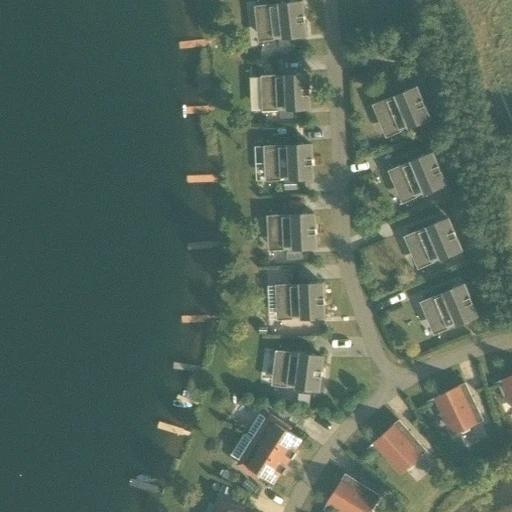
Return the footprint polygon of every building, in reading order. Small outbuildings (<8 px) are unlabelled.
[(259,1),(258,1),(264,15),(266,31),(263,46),(264,46),(265,40),(306,36),(302,2),(261,6),(259,1)] [(289,38),(278,39),(279,47),(290,46),(289,38)] [(308,109),(306,75),(265,77),(263,71),(262,72),(268,85),(269,102),(264,116),(265,116),(267,111),(308,109)] [(372,99),(371,100),(382,111),(388,126),(389,141),(390,141),(390,135),(427,118),(414,87),(376,104),(372,99)] [(293,109),(280,110),(280,118),(293,117),(293,109)] [(311,178),(309,145),(268,146),(266,141),(265,141),(271,155),(272,171),(267,186),(268,186),(270,180),(311,178)] [(262,145),(255,145),(256,177),(264,177),(262,145)] [(389,165),(388,165),(398,177),(404,192),(405,207),(406,206),(406,200),(443,185),(430,153),(392,169),(389,165)] [(289,179),(284,180),(284,189),(298,189),(297,179),(289,179)] [(314,248),(313,214),(272,216),(270,211),(268,211),(274,225),(275,241),(270,256),(272,256),(273,250),(314,248)] [(405,230),(404,231),(414,242),(420,257),(421,272),(422,272),(422,266),(459,250),(446,219),(408,235),(405,230)] [(302,249),(287,249),(287,259),(302,258),(302,249)] [(322,318),(321,284),(280,285),(278,280),(277,280),(282,294),(283,311),(279,325),(280,325),(281,319),(322,318)] [(420,296),(419,297),(430,308),(436,323),(437,338),(438,338),(437,332),(475,316),(462,285),(424,301),(420,296)] [(321,357),(309,356),(280,352),(279,346),(278,346),(281,361),(279,377),(272,391),(274,391),(276,386),(317,391),(321,357)] [(455,433),(459,431),(463,434),(470,430),(470,426),(483,419),(466,383),(437,397),(455,433)] [(510,393),(506,384),(499,387),(503,397),(510,393)] [(443,412),(440,405),(438,406),(434,407),(438,415),(441,413),(443,412)] [(286,407),(281,414),(286,418),(293,422),(298,415),(291,411),(286,407)] [(254,439),(288,461),(302,439),(288,430),(290,427),(279,419),(276,423),(272,420),(259,442),(254,439)] [(415,460),(426,450),(399,420),(376,441),(403,471),(406,468),(410,470),(416,464),(415,460)] [(274,483),(288,461),(254,439),(253,440),(258,443),(244,465),(248,467),(246,471),(258,478),(260,475),(274,483)] [(329,501),(346,511),(374,511),(372,508),(380,495),(346,474),(329,501)] [(251,493),(256,487),(247,479),(242,485),(251,493)] [(230,495),(233,488),(223,485),(221,492),(230,495)]
